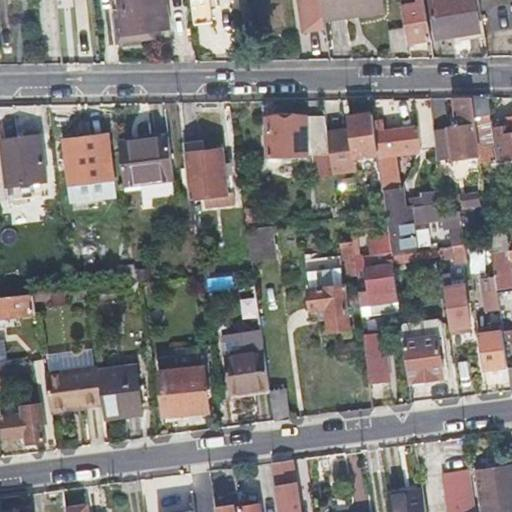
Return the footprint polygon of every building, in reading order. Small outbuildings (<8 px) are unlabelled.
[(112,0),(116,33),(166,27),(162,0),(112,0)] [(208,0),(191,0),(194,24),(211,22),(208,0)] [(297,0),(303,31),(323,27),(322,20),(321,11),(320,8),(318,0),(297,0)] [(318,0),(320,8),(321,11),(356,6),(357,14),(359,13),(382,9),(381,0),(318,0)] [(415,0),(400,0),(402,8),(417,6),(416,3),(415,0)] [(428,0),(433,26),(434,35),(477,29),(473,8),(479,7),(478,0),(428,0)] [(408,41),(419,39),(430,37),(424,2),(416,3),(417,6),(402,8),(408,41)] [(322,20),(357,14),(356,6),(321,11),(322,20)] [(480,158),(474,118),(472,98),(455,98),(458,128),(449,129),(449,131),(436,132),(437,143),(438,165),(480,158)] [(472,98),(474,118),(485,116),(491,115),(489,98),(472,98)] [(285,156),(285,159),(286,163),(296,162),(295,155),(331,152),(329,140),(326,114),(294,117),(270,118),(273,157),(285,156)] [(357,158),(379,155),(374,122),(374,115),(352,118),(355,136),(329,140),(331,152),(333,173),(359,170),(357,158)] [(491,162),(485,116),(474,118),(480,158),(481,164),(491,162)] [(388,227),(399,225),(410,224),(405,188),(399,189),(395,154),(425,150),(422,128),(386,133),(385,121),(374,122),(379,155),(388,227)] [(511,139),(510,139),(509,130),(495,131),(498,161),(511,159),(511,139)] [(39,136),(19,138),(0,139),(0,158),(2,183),(44,178),(39,136)] [(121,185),(159,180),(173,179),(168,137),(117,144),(121,185)] [(109,138),(87,139),(66,141),(69,183),(112,179),(109,138)] [(222,173),(225,173),(227,173),(227,163),(222,164),(220,151),(183,154),(187,198),(217,195),(224,194),(224,191),(222,173)] [(231,190),(224,191),(224,194),(217,195),(218,207),(232,206),(231,190)] [(460,211),(450,212),(454,244),(464,242),(460,211)] [(351,240),(345,241),(339,242),(342,273),(355,272),(354,261),(351,240)] [(440,255),(454,253),(456,262),(467,260),(464,242),(454,244),(438,246),(440,255)] [(393,261),(427,257),(440,255),(438,246),(433,246),(392,252),(392,256),(393,261)] [(511,289),(511,284),(508,253),(493,255),(497,291),(511,289)] [(429,269),(441,268),(440,255),(427,257),(429,269)] [(392,256),(378,258),(365,259),(368,289),(396,285),(393,261),(392,256)] [(358,290),(368,289),(365,259),(354,261),(355,272),(358,290)] [(54,276),(55,291),(67,289),(66,274),(54,276)] [(306,288),(307,297),(307,306),(324,305),(326,326),(347,324),(344,284),(306,288)] [(449,327),(459,326),(469,324),(464,287),(444,290),(449,327)] [(502,330),(511,328),(511,325),(511,312),(511,311),(511,292),(498,294),(502,330)] [(37,293),(15,295),(0,297),(0,313),(39,310),(37,293)] [(511,328),(502,330),(503,333),(505,349),(507,366),(507,367),(511,366),(511,328)] [(507,366),(505,349),(503,333),(477,336),(481,369),(507,366)] [(404,340),(406,361),(409,383),(443,378),(437,336),(404,340)] [(241,346),(242,356),(262,353),(261,344),(241,346)] [(370,389),(379,387),(389,386),(384,346),(365,349),(370,389)] [(262,353),(242,356),(223,359),(227,392),(232,392),(267,387),(262,353)] [(201,368),(185,370),(170,372),(168,360),(157,361),(165,418),(206,412),(201,368)] [(99,365),(47,372),(52,412),(73,409),(73,407),(102,403),(100,369),(99,365)] [(104,417),(123,415),(141,414),(137,365),(100,369),(102,403),(104,417)] [(233,399),(268,393),(267,391),(267,387),(232,392),(233,399)] [(285,389),(267,391),(268,393),(271,422),(289,420),(285,389)] [(26,413),(17,414),(8,415),(10,435),(29,433),(30,441),(46,439),(41,403),(24,405),(26,413)] [(271,461),(277,497),(279,511),(300,511),(291,457),(271,461)] [(506,511),(511,511),(511,465),(481,470),(487,511),(506,511)] [(474,485),(472,470),(446,474),(448,489),(474,485)] [(477,499),(474,485),(448,489),(450,503),(477,499)] [(426,511),(423,490),(387,495),(389,511),(426,511)] [(478,511),(477,499),(450,503),(451,511),(478,511)] [(261,511),(260,502),(237,506),(238,511),(261,511)]
